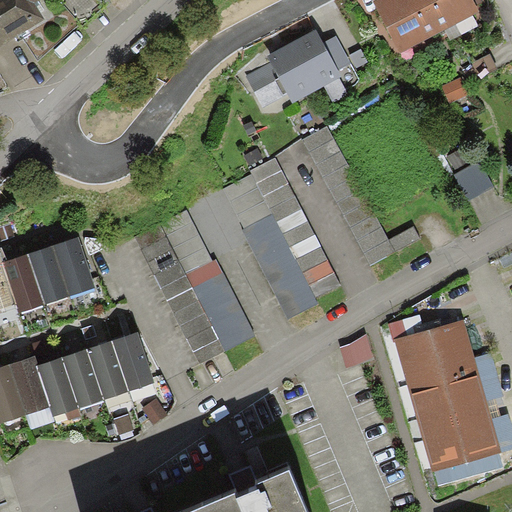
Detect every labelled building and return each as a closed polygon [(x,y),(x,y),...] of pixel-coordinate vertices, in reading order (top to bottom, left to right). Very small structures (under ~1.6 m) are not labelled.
[(0,0),(0,40),(2,44),(43,19),(32,2),(35,0),(0,0)] [(98,0),(72,0),(73,0),(65,6),(80,24),(103,6),(98,0)] [(434,19),(424,0),(377,0),(397,38),(434,19)] [(424,0),(434,19),(472,1),(471,0),(424,0)] [(336,68),(332,61),(317,34),(311,24),(264,50),(289,94),(336,68)] [(331,26),(317,34),(332,61),(346,53),(331,26)] [(458,71),(440,79),(447,94),(465,86),(458,71)] [(395,244),(388,232),(325,117),(296,132),(367,259),(395,244)] [(268,205),(310,289),(337,275),(272,149),(246,162),(268,205)] [(480,161),(453,176),(465,197),(492,183),(480,161)] [(310,289),(268,205),(240,220),(287,311),(314,298),(310,289)] [(224,342),(184,265),(158,217),(132,231),(198,356),(224,342)] [(388,232),(395,244),(419,230),(413,218),(388,232)] [(50,241),(65,284),(91,276),(77,232),(50,241)] [(27,249),(41,292),(65,284),(50,241),(27,249)] [(0,258),(12,291),(15,301),(41,292),(27,249),(0,258)] [(184,265),(224,342),(252,327),(212,251),(184,265)] [(0,294),(12,291),(0,258),(0,256),(0,294)] [(457,314),(396,332),(435,461),(484,446),(489,461),(501,458),(457,314)] [(111,335),(126,380),(151,372),(135,327),(111,335)] [(126,380),(111,335),(86,343),(102,388),(126,380)] [(102,388),(86,343),(60,352),(74,397),(102,388)] [(9,358),(23,403),(47,395),(36,360),(32,350),(9,358)] [(74,397),(60,352),(36,360),(47,395),(51,405),(74,397)] [(0,410),(23,403),(9,358),(0,360),(0,410)] [(162,407),(152,391),(141,398),(151,414),(162,407)] [(131,422),(124,405),(110,410),(117,427),(131,422)] [(190,497),(196,511),(310,511),(288,457),(257,469),(250,453),(222,465),(229,481),(190,497)] [(196,511),(190,497),(157,511),(151,495),(127,505),(129,511),(196,511)]
